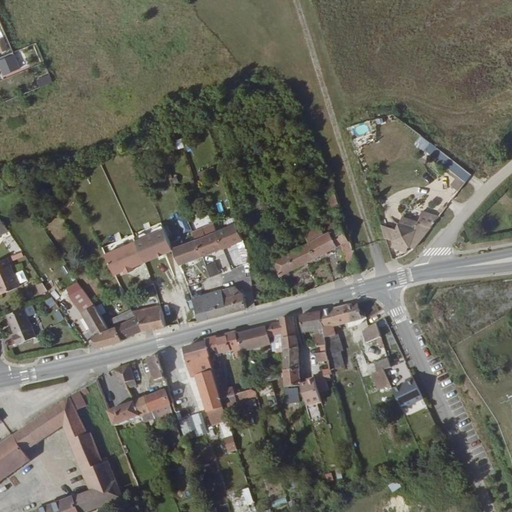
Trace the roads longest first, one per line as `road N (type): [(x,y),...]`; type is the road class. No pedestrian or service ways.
road 1 (secondary): [(383,281),(0,380)]
road 2 (track): [(298,0),(383,281)]
road 3 (unclassified): [(383,281),(483,511)]
road 4 (residential): [(86,0),(136,120)]
road 5 (residential): [(434,269),(448,237),(511,166)]
